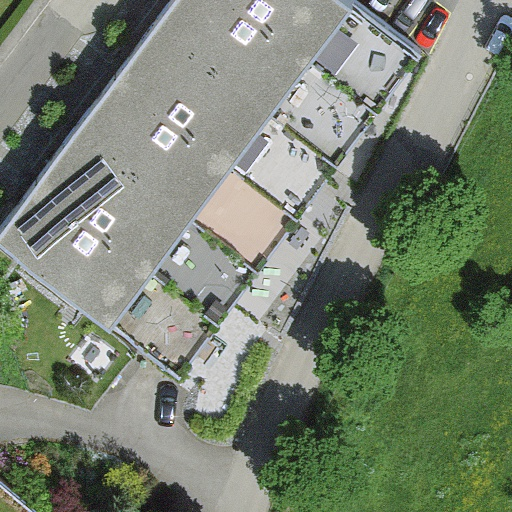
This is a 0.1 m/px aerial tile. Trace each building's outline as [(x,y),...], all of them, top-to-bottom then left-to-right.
[(245,0),(187,0),(170,23),(297,123),(337,72),(245,0)] [(349,0),(245,0),(337,72),(376,21),(349,0)] [(434,66),(376,21),(337,72),(297,123),(354,167),(434,66)] [(170,23),(130,73),(258,173),(297,123),(170,23)] [(130,73),(93,121),(220,220),(249,184),(258,173),(130,73)] [(93,121),(51,174),(179,273),(197,250),(220,220),(93,121)] [(354,167),(297,123),(258,173),(249,184),(306,229),(354,167)] [(179,273),(51,174),(1,238),(128,338),(179,273)] [(306,229),(249,184),(220,220),(197,250),(255,295),(306,229)] [(255,295),(197,250),(179,273),(128,338),(186,382),(255,295)]
